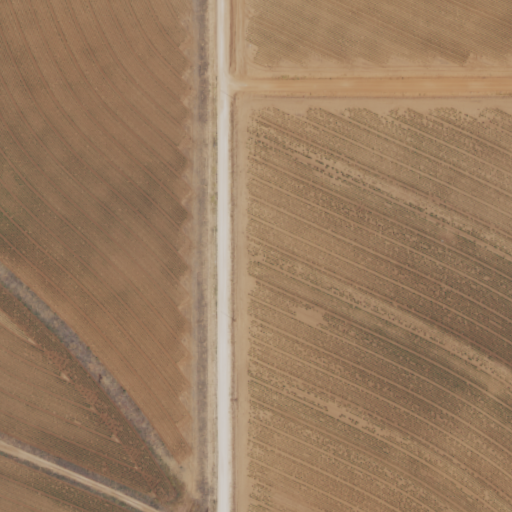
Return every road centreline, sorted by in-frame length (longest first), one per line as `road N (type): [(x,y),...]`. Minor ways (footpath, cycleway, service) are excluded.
road 1 (residential): [(214,511),(214,0)]
road 2 (residential): [(511,86),(214,86)]
road 3 (track): [(157,511),(0,442)]
